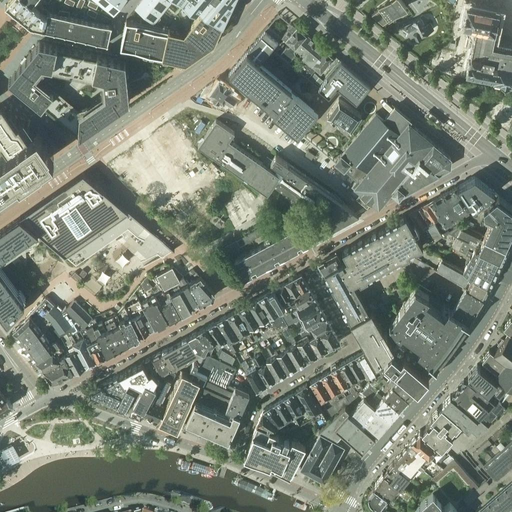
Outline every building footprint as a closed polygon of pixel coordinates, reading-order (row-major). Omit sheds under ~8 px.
[(22,0),(9,0),(5,5),(13,12),(22,0)] [(27,0),(22,0),(13,12),(20,18),(32,3),(27,0)] [(123,0),(109,0),(106,5),(114,11),(123,0)] [(142,0),(137,6),(153,19),(168,0),(142,0)] [(198,0),(206,6),(223,20),(231,0),(198,0)] [(374,11),(372,13),(383,22),(396,16),(401,10),(407,8),(405,5),(401,0),(386,0),(378,4),(380,6),(374,11)] [(493,78),(493,79),(504,82),(511,83),(511,0),(487,0),(488,0),(489,1),(489,2),(491,2),(490,4),(490,6),(487,5),(487,6),(492,7),(491,11),(467,6),(466,7),(464,19),(462,26),(476,28),(470,56),(469,58),(466,73),(493,78)] [(32,3),(20,18),(28,24),(35,15),(38,11),(39,9),(32,3)] [(127,19),(121,45),(186,59),(214,40),(223,20),(206,6),(192,22),(194,24),(185,35),(137,24),(137,21),(127,19)] [(38,11),(35,15),(28,24),(30,26),(32,26),(43,29),(44,29),(47,13),(38,11)] [(48,11),(47,13),(44,29),(54,31),(58,13),(48,11)] [(54,31),(65,33),(69,16),(58,13),(54,31)] [(158,13),(154,19),(161,23),(165,17),(158,13)] [(69,16),(65,33),(75,36),(79,18),(69,16)] [(413,21),(402,26),(406,34),(409,33),(411,37),(415,35),(416,37),(417,38),(417,39),(418,39),(419,38),(420,38),(420,37),(420,36),(420,35),(433,29),(430,23),(424,25),(420,16),(412,20),(413,21)] [(75,36),(86,38),(90,20),(79,18),(75,36)] [(90,20),(86,38),(96,40),(100,22),(90,20)] [(96,40),(107,42),(111,25),(100,22),(96,40)] [(287,29),(282,35),(292,43),(289,47),(288,46),(286,46),(280,53),(285,57),(305,33),(296,25),(296,26),(292,22),(287,29)] [(277,39),(278,40),(281,35),(268,24),(251,44),(229,72),(257,95),(275,73),(260,61),(272,46),(271,45),(277,39)] [(314,41),(305,33),(285,57),(289,61),(296,52),(296,50),(295,49),(297,47),(304,53),(314,41)] [(278,46),(281,43),(278,40),(277,39),(271,45),(272,46),(279,53),(282,50),(278,46)] [(125,58),(83,49),(70,46),(56,43),(39,40),(8,78),(78,134),(99,119),(111,110),(129,97),(127,80),(125,58)] [(300,70),(304,73),(324,49),(314,41),(304,53),(302,56),(309,62),(308,64),(306,62),(304,62),(299,68),(300,70)] [(333,57),(324,49),(304,73),(308,76),(314,69),(312,67),(313,65),(322,72),(326,66),(331,69),(338,60),(333,57)] [(294,65),(299,60),(295,57),(290,62),(294,65)] [(356,103),(370,85),(348,66),(348,65),(347,65),(341,60),(341,59),(318,87),(329,96),(337,86),(356,103)] [(275,73),(257,95),(274,109),(292,88),(275,73)] [(315,82),(318,78),(319,76),(315,73),(310,78),(315,82)] [(222,83),(219,81),(217,84),(216,84),(213,81),(206,86),(204,89),(199,96),(207,98),(211,91),(212,92),(211,93),(214,95),(213,96),(214,97),(218,99),(218,100),(219,99),(221,100),(222,101),(223,101),(225,98),(231,102),(234,97),(229,92),(231,89),(227,87),(228,86),(228,85),(224,83),(223,82),(222,83)] [(271,112),(298,134),(318,109),(292,88),(274,109),(271,112)] [(361,113),(339,98),(327,114),(338,122),(339,121),(350,129),(361,113)] [(0,188),(18,176),(19,177),(20,178),(43,162),(42,162),(53,154),(48,148),(50,146),(38,128),(32,131),(24,119),(19,122),(11,109),(8,111),(2,102),(0,103),(0,188)] [(450,166),(451,157),(432,142),(432,141),(409,121),(410,119),(395,106),(384,119),(375,112),(335,160),(357,178),(352,183),(361,191),(357,197),(367,205),(371,200),(379,206),(380,205),(437,173),(450,166)] [(267,193),(273,184),(277,187),(281,190),(282,191),(284,193),(286,195),(287,196),(289,198),(291,200),(292,202),(295,203),(297,204),(299,204),(302,205),(304,206),(317,215),(302,223),(312,242),(362,215),(275,155),(267,166),(229,139),(234,131),(216,119),(198,145),(263,191),(267,193)] [(143,180),(155,174),(143,149),(131,154),(143,180)] [(151,232),(152,231),(83,172),(20,216),(39,232),(76,263),(114,237),(128,228),(143,241),(151,232)] [(458,185),(472,207),(473,209),(494,191),(491,189),(474,176),(458,185)] [(453,218),(462,212),(472,207),(458,185),(448,191),(448,190),(438,196),(439,196),(438,196),(453,218)] [(492,217),(484,234),(508,246),(511,236),(511,204),(499,194),(480,212),(492,217)] [(443,224),(453,218),(438,196),(429,202),(439,217),(441,220),(443,224)] [(439,217),(429,202),(421,206),(431,221),(433,220),(435,223),(441,220),(439,217)] [(441,234),(435,223),(433,220),(431,221),(421,206),(409,213),(429,246),(435,242),(433,240),(441,234)] [(289,211),(281,216),(285,222),(293,218),(289,211)] [(219,217),(215,214),(210,220),(215,224),(219,217)] [(339,260),(322,270),(350,320),(368,310),(353,281),(383,265),(424,245),(421,240),(415,228),(407,214),(406,214),(391,223),(343,249),(348,258),(340,262),(339,260)] [(0,310),(8,321),(25,303),(0,268),(0,258),(39,232),(20,216),(13,221),(0,230),(0,310)] [(224,221),(219,217),(215,224),(220,227),(224,221)] [(278,218),(264,225),(267,231),(281,224),(278,218)] [(302,223),(281,234),(292,253),(312,242),(302,223)] [(449,232),(457,236),(501,259),(508,246),(484,234),(461,223),(449,232)] [(260,227),(239,238),(243,244),(263,233),(260,227)] [(151,232),(143,241),(128,228),(114,237),(142,261),(140,262),(143,267),(173,250),(151,232)] [(266,267),(292,253),(281,234),(255,248),(266,267)] [(452,246),(469,255),(462,269),(489,284),(501,259),(457,236),(452,246)] [(237,240),(225,246),(229,252),(240,246),(237,240)] [(243,279),(266,267),(255,248),(233,260),(243,279)] [(319,265),(322,270),(339,260),(335,253),(320,262),(319,265)] [(467,284),(466,287),(465,286),(465,287),(483,297),(489,284),(462,269),(441,259),(436,268),(467,284)] [(173,265),(152,277),(163,289),(167,287),(169,292),(188,282),(182,272),(181,273),(173,265)] [(75,272),(72,276),(78,281),(81,276),(75,272)] [(293,277),(301,292),(309,287),(301,273),(293,277)] [(150,287),(157,283),(148,275),(144,280),(150,287)] [(200,276),(188,283),(199,304),(213,295),(214,292),(200,276)] [(291,297),(299,293),(301,292),(293,277),(284,283),(291,297)] [(150,287),(144,280),(141,283),(145,290),(150,287)] [(188,283),(170,293),(172,297),(181,313),(199,304),(188,283)] [(288,299),(291,297),(284,283),(275,288),(282,300),(285,307),(291,304),(288,299)] [(299,305),(314,296),(309,287),(301,292),(299,293),(300,295),(295,298),(297,303),(291,306),(292,309),(296,307),(299,305)] [(410,344),(412,346),(435,366),(437,364),(435,362),(448,346),(449,346),(454,339),(453,338),(465,321),(468,323),(469,321),(483,297),(465,287),(451,310),(448,308),(443,314),(425,300),(428,296),(414,287),(392,318),(389,322),(399,336),(403,332),(413,341),(410,344)] [(285,307),(282,300),(275,288),(267,292),(266,292),(275,304),(282,315),(288,312),(285,307)] [(288,326),(285,321),(282,315),(275,304),(266,292),(258,297),(269,316),(273,324),(263,330),(267,337),(282,329),(288,326)] [(13,329),(24,344),(61,311),(46,296),(22,321),(13,329)] [(157,296),(142,304),(146,310),(155,327),(169,320),(161,303),(157,296)] [(300,319),(320,307),(314,296),(299,305),(296,307),(292,309),(293,310),(295,309),(298,315),(285,321),(288,326),(300,319)] [(172,297),(161,303),(169,320),(181,313),(172,297)] [(257,298),(247,303),(258,322),(263,330),(273,324),(269,316),(258,297),(257,297),(257,298)] [(368,301),(372,308),(377,305),(373,298),(368,301)] [(61,311),(24,344),(35,359),(53,348),(56,352),(57,352),(62,349),(56,337),(61,335),(66,331),(68,335),(72,341),(79,337),(76,331),(80,329),(79,329),(83,325),(92,317),(74,299),(62,311),(61,311)] [(131,315),(125,303),(116,313),(117,313),(131,341),(131,340),(140,336),(142,335),(132,317),(131,315)] [(247,303),(236,309),(249,330),(255,338),(257,342),(267,337),(263,330),(258,322),(247,303)] [(310,326),(326,317),(320,307),(300,319),(303,325),(295,329),(298,334),(299,333),(308,329),(311,327),(310,326)] [(255,338),(249,330),(236,309),(226,315),(239,336),(246,332),(250,341),(255,338)] [(142,335),(149,331),(144,321),(138,310),(131,315),(132,317),(142,335)] [(155,327),(146,310),(140,313),(150,330),(155,327)] [(115,349),(116,349),(120,347),(120,346),(121,346),(129,342),(131,341),(117,313),(107,318),(104,320),(106,323),(105,324),(107,329),(106,330),(106,329),(101,321),(97,323),(97,322),(92,324),(97,336),(106,354),(115,349)] [(226,315),(215,321),(227,339),(230,345),(234,350),(239,347),(233,339),(239,336),(226,315)] [(488,351),(481,359),(481,360),(496,372),(495,373),(511,386),(511,316),(503,326),(502,326),(502,327),(502,328),(502,329),(503,329),(504,329),(509,333),(504,339),(502,337),(502,338),(501,338),(497,343),(496,345),(498,346),(493,353),(490,351),(490,350),(490,349),(489,349),(488,349),(488,350),(488,351)] [(92,317),(83,325),(79,329),(80,329),(83,335),(86,341),(96,360),(106,354),(97,336),(92,324),(97,322),(95,317),(93,318),(92,317)] [(319,331),(331,325),(326,317),(310,326),(311,327),(315,334),(319,331)] [(435,366),(412,346),(410,344),(400,355),(393,349),(377,319),(357,331),(366,348),(376,364),(384,359),(397,369),(417,387),(421,382),(435,366)] [(215,321),(204,327),(214,338),(216,340),(218,344),(221,345),(226,348),(230,345),(227,339),(215,321)] [(331,325),(319,331),(328,347),(339,341),(331,325)] [(290,338),(293,336),(288,326),(282,329),(288,339),(290,338)] [(204,327),(195,332),(200,338),(208,344),(216,340),(214,338),(204,327)] [(296,342),(307,360),(317,354),(308,337),(312,335),(308,329),(299,333),(302,338),(296,342)] [(66,331),(61,335),(66,345),(67,344),(70,349),(65,352),(75,370),(85,365),(75,347),(72,341),(68,335),(66,331)] [(308,337),(317,354),(328,347),(319,331),(315,334),(313,336),(312,335),(308,337)] [(204,351),(207,353),(211,344),(214,342),(215,343),(213,344),(217,348),(218,350),(215,356),(231,365),(236,354),(234,350),(230,345),(226,348),(221,345),(218,344),(216,340),(208,344),(200,338),(195,332),(188,336),(176,342),(187,361),(196,356),(204,351)] [(72,341),(75,347),(85,365),(96,360),(86,341),(83,335),(80,337),(79,337),(72,341)] [(286,347),(296,366),(307,360),(296,342),(293,336),(290,338),(293,343),(286,347)] [(176,342),(168,347),(180,365),(187,361),(176,342)] [(266,359),(276,377),(287,371),(276,353),(271,345),(266,347),(271,356),(266,359)] [(168,347),(160,351),(167,364),(172,366),(175,368),(180,365),(168,347)] [(276,353),(287,371),(296,366),(286,347),(276,353)] [(35,359),(44,370),(56,362),(53,358),(57,355),(56,352),(53,348),(35,359)] [(378,369),(376,364),(366,348),(353,356),(366,375),(378,369)] [(160,351),(152,356),(162,372),(164,375),(173,379),(177,368),(175,368),(172,366),(167,364),(160,351)] [(207,374),(204,381),(195,399),(238,417),(248,392),(231,384),(229,383),(236,367),(231,365),(215,356),(207,353),(204,351),(196,356),(199,361),(198,364),(195,368),(207,374)] [(69,373),(75,370),(65,352),(59,356),(57,352),(56,352),(57,355),(59,357),(69,373)] [(255,365),(265,384),(275,378),(260,353),(251,358),(255,365)] [(59,357),(57,355),(53,358),(56,362),(44,370),(51,381),(54,381),(69,373),(59,357)] [(162,372),(152,356),(143,360),(150,370),(151,369),(153,371),(154,371),(156,374),(159,371),(160,374),(164,375),(162,372)] [(362,387),(358,379),(366,375),(353,356),(339,364),(350,382),(356,393),(357,392),(362,387)] [(122,380),(126,386),(127,384),(130,378),(132,380),(131,380),(135,382),(139,384),(142,385),(144,380),(146,381),(158,386),(161,380),(156,374),(154,371),(153,371),(151,369),(150,370),(143,360),(118,374),(122,380)] [(240,363),(256,390),(265,384),(255,365),(249,368),(245,360),(240,363)] [(198,364),(193,362),(190,369),(194,371),(192,375),(204,381),(207,374),(195,368),(198,364)] [(345,396),(348,402),(357,395),(356,393),(350,382),(339,364),(329,370),(340,389),(347,385),(351,392),(345,396)] [(379,369),(382,374),(386,369),(387,370),(390,367),(389,366),(390,365),(389,364),(379,369)] [(510,391),(477,364),(468,375),(501,403),(510,391)] [(388,380),(392,384),(407,398),(408,397),(417,387),(397,369),(388,380)] [(319,376),(330,395),(339,410),(345,406),(348,402),(345,396),(339,399),(335,392),(340,389),(329,370),(319,376)] [(182,371),(160,420),(179,428),(184,415),(185,413),(188,415),(195,399),(192,398),(200,379),(192,376),(192,375),(182,371)] [(89,393),(112,403),(115,404),(126,386),(122,380),(118,374),(112,377),(100,384),(89,389),(89,393)] [(129,410),(140,414),(141,414),(148,399),(161,405),(173,379),(164,375),(161,380),(158,386),(146,381),(144,380),(142,385),(129,410)] [(507,409),(501,403),(468,375),(465,379),(464,379),(464,380),(464,381),(460,385),(459,385),(458,386),(458,387),(455,391),(454,391),(454,392),(454,391),(453,392),(453,393),(479,416),(486,409),(488,410),(489,409),(499,417),(507,409)] [(339,410),(330,395),(319,376),(310,381),(321,400),(328,396),(332,405),(326,409),(331,418),(339,410)] [(378,408),(377,408),(389,418),(398,408),(383,395),(368,381),(362,387),(357,392),(378,408)] [(328,420),(307,385),(306,383),(293,391),(303,409),(304,412),(307,410),(319,428),(328,420)] [(115,404),(127,409),(137,389),(127,384),(126,386),(115,404)] [(407,398),(392,384),(383,395),(398,408),(407,398)] [(304,412),(303,409),(293,391),(283,397),(293,415),(298,423),(300,421),(295,414),(300,411),(301,414),(304,412)] [(375,435),(389,418),(377,408),(378,408),(357,392),(356,393),(357,395),(348,402),(345,406),(349,410),(348,411),(367,428),(375,435)] [(450,394),(441,405),(461,422),(465,427),(468,429),(476,436),(481,432),(488,427),(478,418),(450,394)] [(7,396),(0,401),(0,402),(5,409),(13,404),(7,396)] [(298,423),(293,415),(283,397),(273,402),(284,420),(289,417),(295,425),(298,423)] [(166,407),(161,405),(148,399),(141,414),(158,421),(166,407)] [(187,421),(228,439),(238,417),(195,399),(188,415),(187,416),(189,416),(187,421)] [(284,421),(284,420),(273,402),(263,408),(277,425),(278,424),(278,425),(281,423),(286,430),(289,427),(284,421)] [(426,425),(422,429),(424,431),(441,447),(446,442),(452,435),(457,439),(465,427),(461,422),(441,405),(426,425)] [(362,450),(375,435),(367,428),(348,411),(349,410),(345,406),(339,410),(331,418),(328,420),(319,428),(318,429),(320,431),(300,466),(324,479),(343,444),(336,440),(342,432),(362,450)] [(278,425),(278,424),(277,425),(263,408),(257,423),(275,431),(283,435),(285,431),(276,427),(277,425),(278,425)] [(275,431),(257,423),(252,435),(246,450),(270,460),(292,471),(305,444),(283,435),(275,431)] [(506,423),(491,437),(494,440),(507,429),(509,431),(511,429),(507,424),(506,423)] [(442,466),(438,463),(445,455),(443,453),(445,451),(441,447),(424,431),(422,429),(421,430),(420,429),(411,440),(441,467),(442,466)] [(491,443),(488,439),(472,452),(472,455),(476,459),(479,456),(478,454),(491,443)] [(402,450),(432,475),(441,467),(411,440),(402,450)] [(0,463),(1,467),(18,457),(11,445),(0,450),(0,463)] [(510,466),(511,464),(511,450),(508,446),(499,453),(510,466)] [(392,461),(408,473),(421,484),(432,475),(402,450),(393,461),(392,461)] [(502,473),(510,466),(499,453),(491,460),(502,473)] [(180,455),(178,462),(201,469),(204,462),(180,455)] [(473,490),(478,486),(453,458),(431,477),(435,482),(453,466),(473,490)] [(491,460),(485,466),(495,477),(497,477),(502,473),(491,460)] [(386,474),(399,484),(408,473),(392,461),(385,471),(387,472),(386,474)] [(226,472),(222,481),(247,491),(250,482),(226,472)] [(386,474),(383,472),(373,485),(387,495),(389,497),(395,490),(407,500),(412,494),(399,484),(386,474)] [(511,479),(474,511),(504,511),(511,505),(511,479)] [(488,483),(485,480),(463,499),(467,504),(488,486),(488,483)] [(148,481),(145,490),(187,503),(190,495),(148,481)] [(389,497),(387,495),(373,485),(368,493),(367,493),(367,494),(368,496),(368,497),(369,498),(369,499),(370,500),(371,501),(372,502),(373,503),(373,502),(378,506),(379,505),(384,509),(387,504),(386,504),(388,500),(390,501),(388,503),(392,506),(395,502),(389,497)] [(455,511),(457,510),(449,502),(441,509),(438,505),(441,503),(432,493),(411,511),(455,511)]
